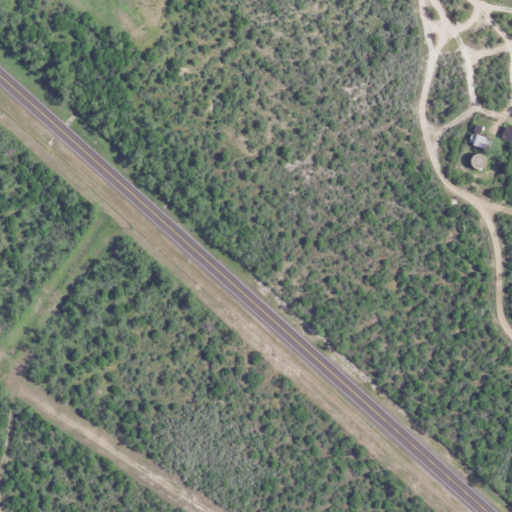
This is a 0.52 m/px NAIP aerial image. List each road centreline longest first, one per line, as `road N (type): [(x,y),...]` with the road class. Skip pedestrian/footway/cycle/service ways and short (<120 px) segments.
road 1 (secondary): [(0,73),(486,511)]
road 2 (residential): [(402,0),(429,53),(511,87)]
